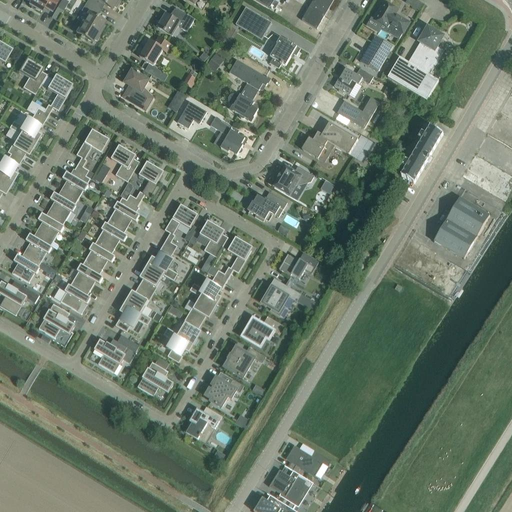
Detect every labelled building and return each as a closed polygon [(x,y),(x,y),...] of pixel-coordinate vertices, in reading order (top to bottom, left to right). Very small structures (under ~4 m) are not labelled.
[(52,12),(57,4),(59,0),(32,0),(29,5),(41,13),(45,7),(47,8),(47,9),(52,12)] [(120,1),(118,0),(88,0),(86,3),(98,10),(101,4),(112,10),(114,7),(116,8),(120,1)] [(255,0),(270,9),(275,0),(312,0),(314,1),(310,7),(302,21),(308,25),(317,30),(325,16),(334,0),(255,0)] [(398,10),(384,2),(374,20),(387,28),(389,25),(391,26),(387,33),(399,40),(409,23),(395,15),(398,10)] [(101,34),(105,27),(103,26),(105,23),(94,16),(98,10),(86,3),(82,11),(76,20),(82,23),(101,34)] [(57,22),(63,12),(57,8),(51,19),(57,22)] [(195,20),(185,14),(176,9),(176,10),(171,18),(166,15),(162,22),(160,21),(158,22),(157,24),(157,26),(158,27),(157,29),(172,37),(178,28),(187,33),(195,20)] [(261,41),(272,24),(246,9),(236,26),(261,41)] [(96,41),(101,34),(82,23),(76,33),(93,43),(95,40),(96,41)] [(444,52),(437,48),(443,37),(428,28),(419,43),(420,43),(408,64),(400,59),(388,79),(426,102),(438,82),(429,76),(430,74),(431,75),(445,51),(444,51),(444,52)] [(390,52),(393,47),(375,37),(360,63),(377,73),(386,57),(390,52)] [(172,46),(167,43),(159,38),(155,44),(150,41),(143,52),(142,51),(139,56),(141,57),(140,59),(153,67),(163,50),(168,53),(172,46)] [(285,41),(280,38),(276,45),(277,45),(270,58),(272,59),(270,64),(279,70),(281,66),(282,66),(283,65),(286,67),(293,55),(296,57),(300,50),(293,46),(294,44),(286,39),(285,41)] [(0,45),(0,61),(4,64),(13,51),(1,44),(0,45)] [(44,69),(26,59),(18,73),(29,79),(25,85),(28,86),(25,90),(35,96),(42,85),(46,77),(47,76),(41,73),(44,69)] [(266,87),(270,80),(237,61),(229,74),(248,85),(242,97),(240,96),(239,97),(236,95),(233,95),(230,97),(229,99),(229,102),(230,104),(234,107),(231,111),(239,116),(239,117),(239,118),(240,119),(241,120),(242,120),(244,120),(245,120),(251,123),(258,111),(253,107),(254,104),(251,102),(252,100),(255,97),(256,92),(257,91),(259,91),(263,85),(266,87)] [(356,75),(346,69),(343,75),(342,74),(334,87),(349,96),(356,84),(359,86),(362,81),(369,85),(374,78),(360,69),(356,75)] [(152,99),(144,90),(149,81),(132,71),(125,84),(131,87),(129,91),(128,90),(123,98),(145,111),(152,99)] [(195,79),(197,75),(192,71),(189,75),(183,85),(191,89),(197,80),(195,79)] [(52,80),(46,77),(42,85),(48,89),(47,90),(57,95),(50,107),(48,106),(44,113),(38,109),(39,107),(31,102),(26,111),(34,116),(45,122),(52,109),(58,113),(71,90),(70,90),(72,86),(55,76),(52,80)] [(179,94),(176,99),(183,104),(186,98),(185,98),(180,94),(179,94)] [(364,130),(380,104),(371,99),(362,113),(344,102),(337,114),(364,130)] [(200,125),(205,116),(207,113),(190,103),(177,124),(188,130),(193,121),(200,125)] [(45,122),(34,116),(30,122),(27,120),(23,128),(13,122),(9,129),(10,130),(19,135),(21,133),(38,142),(41,136),(36,133),(39,128),(41,129),(45,122)] [(237,157),(243,146),(247,140),(237,135),(239,132),(231,127),(215,118),(210,127),(228,137),(220,149),(228,154),(229,152),(237,157)] [(358,140),(338,129),(329,123),(322,136),(318,133),(316,137),(333,147),(334,146),(349,155),(358,140)] [(443,135),(430,127),(426,133),(424,137),(418,147),(412,157),(407,167),(401,177),(409,181),(414,185),(420,175),(426,165),(432,155),(437,145),(443,135)] [(25,155),(29,157),(33,150),(33,149),(36,143),(37,144),(38,142),(21,133),(19,135),(10,130),(6,137),(14,142),(7,154),(10,156),(10,155),(22,162),(25,155)] [(110,141),(98,134),(93,131),(92,131),(90,134),(76,156),(82,159),(75,171),(74,170),(73,170),(90,180),(91,180),(92,181),(95,175),(89,172),(83,168),(87,162),(85,160),(92,149),(102,155),(110,141)] [(333,147),(316,137),(313,141),(309,138),(302,150),(318,160),(319,159),(324,162),(333,147)] [(121,166),(118,172),(121,174),(118,178),(128,184),(140,163),(134,160),(136,157),(119,146),(111,160),(121,166)] [(22,162),(10,155),(10,156),(7,161),(4,159),(0,165),(0,173),(14,182),(18,176),(13,173),(16,167),(18,168),(22,162)] [(162,177),(164,173),(147,163),(139,177),(149,182),(142,194),(140,193),(136,199),(130,196),(127,201),(126,202),(139,209),(138,208),(144,196),(150,200),(163,177),(162,177)] [(314,177),(306,172),(298,167),(294,173),(286,168),(275,187),(290,196),(295,187),(311,183),(314,177)] [(90,180),(73,170),(73,171),(74,172),(72,176),(67,173),(66,174),(64,178),(64,179),(63,179),(63,180),(68,183),(63,192),(62,191),(61,191),(78,201),(83,192),(85,193),(85,192),(85,191),(86,191),(88,187),(89,187),(89,186),(87,185),(90,180)] [(107,175),(100,171),(95,180),(102,184),(107,175)] [(0,198),(2,195),(5,197),(10,189),(9,189),(13,183),(14,182),(0,173),(0,198)] [(78,201),(61,191),(61,192),(62,193),(60,197),(54,194),(52,199),(52,200),(51,200),(50,200),(56,204),(51,212),(49,211),(49,212),(66,222),(71,213),(73,214),(73,213),(73,212),(73,211),(74,212),(76,207),(76,208),(77,207),(75,206),(78,201)] [(287,204),(278,199),(269,193),(266,199),(265,199),(265,200),(265,201),(263,200),(263,201),(258,198),(259,197),(258,197),(257,198),(258,198),(256,203),(255,202),(254,203),(253,202),(247,211),(249,212),(248,214),(249,214),(250,212),(256,216),(255,218),(263,223),(264,221),(266,222),(266,221),(265,220),(269,213),(279,219),(287,204)] [(139,209),(126,202),(127,201),(122,199),(119,204),(118,203),(117,204),(115,208),(115,210),(114,209),(114,210),(115,211),(110,220),(127,230),(127,229),(126,228),(131,220),(136,223),(136,222),(136,221),(137,221),(139,217),(140,217),(140,216),(135,213),(137,209),(139,210),(139,209)] [(464,260),(490,217),(460,199),(434,242),(464,260)] [(190,230),(198,216),(181,206),(179,210),(179,209),(178,209),(165,232),(170,235),(162,247),(174,254),(178,247),(171,244),(175,237),(173,236),(180,224),(190,230)] [(66,222),(49,212),(50,213),(48,217),(42,214),(42,215),(40,219),(40,220),(39,221),(39,220),(38,221),(44,224),(39,233),(37,232),(54,242),(59,233),(61,234),(60,233),(61,232),(64,228),(65,227),(63,227),(66,222)] [(127,230),(110,220),(107,225),(105,224),(105,225),(103,229),(103,230),(102,230),(101,231),(103,231),(98,240),(114,250),(115,250),(113,249),(118,241),(124,244),(124,243),(124,241),(125,242),(127,238),(128,237),(122,234),(125,229),(126,230),(127,230)] [(225,232),(208,222),(200,236),(210,242),(206,248),(209,250),(207,253),(210,255),(201,270),(207,274),(217,259),(228,239),(223,236),(225,232)] [(54,242),(37,232),(37,233),(38,234),(36,238),(30,235),(30,236),(27,240),(28,240),(27,241),(26,242),(31,245),(26,254),(25,253),(42,263),(47,254),(48,255),(49,254),(48,254),(49,253),(52,249),(52,248),(51,247),(54,242)] [(189,243),(194,246),(196,242),(197,240),(193,237),(189,243)] [(251,252),(253,248),(236,238),(228,252),(237,258),(231,269),(229,268),(225,275),(218,272),(214,278),(226,285),(233,272),(238,274),(238,275),(252,252),(251,252)] [(114,250),(98,240),(95,245),(93,244),(93,245),(91,249),(91,250),(90,251),(90,250),(89,251),(91,252),(85,261),(102,271),(103,271),(101,270),(106,261),(112,264),(111,263),(112,262),(115,258),(116,258),(110,254),(113,250),(114,251),(114,250)] [(173,262),(170,260),(174,254),(162,247),(159,254),(161,255),(157,260),(152,257),(149,263),(165,273),(163,276),(174,282),(178,275),(169,270),(173,262)] [(42,263),(25,253),(24,254),(26,255),(23,259),(18,256),(17,256),(18,257),(15,261),(16,261),(15,262),(14,262),(19,266),(14,274),(13,273),(12,274),(29,284),(35,275),(36,276),(37,275),(36,275),(37,273),(37,274),(40,269),(40,270),(40,269),(39,268),(42,263)] [(319,263),(303,254),(299,261),(300,262),(299,263),(288,256),(279,271),(291,278),(292,276),(299,281),(305,271),(312,275),(319,263)] [(102,271),(85,261),(83,266),(81,265),(81,266),(78,270),(79,270),(78,272),(77,271),(77,272),(79,273),(73,282),(90,292),(90,291),(89,291),(94,282),(99,285),(100,284),(99,284),(100,283),(103,279),(103,278),(98,275),(101,271),(102,272),(102,271)] [(165,273),(149,263),(148,265),(145,271),(144,271),(140,279),(143,280),(139,287),(153,295),(160,283),(159,283),(163,276),(165,273)] [(226,285),(214,278),(211,284),(208,282),(203,290),(194,284),(190,292),(200,298),(202,295),(218,305),(222,299),(217,296),(220,290),(222,291),(226,285)] [(2,283),(0,286),(0,294),(8,300),(3,308),(1,306),(0,307),(16,316),(15,315),(20,307),(22,308),(28,298),(35,303),(35,304),(40,297),(31,292),(15,282),(14,283),(17,285),(14,289),(9,286),(8,287),(2,283)] [(61,290),(55,300),(61,303),(78,313),(82,315),(82,314),(81,313),(86,305),(87,306),(88,305),(87,305),(88,303),(88,304),(91,300),(91,299),(86,296),(88,291),(90,292),(73,282),(70,287),(69,286),(68,286),(69,287),(66,291),(67,291),(66,292),(65,292),(65,293),(61,290)] [(301,296),(278,282),(283,286),(280,292),(272,288),(268,294),(267,293),(267,294),(268,294),(266,297),(265,297),(266,298),(262,304),(272,310),(271,312),(279,316),(284,309),(282,307),(288,298),(297,303),(301,296)] [(40,286),(37,291),(44,295),(47,290),(40,286)] [(152,311),(146,307),(153,295),(139,287),(135,293),(132,292),(128,299),(125,305),(124,305),(123,307),(140,316),(141,314),(148,318),(152,311)] [(218,305),(202,295),(200,298),(196,304),(195,304),(188,316),(202,324),(206,318),(209,320),(214,312),(213,312),(217,306),(218,305)] [(312,302),(301,296),(297,303),(308,310),(312,302)] [(70,314),(54,305),(53,306),(54,307),(51,312),(49,311),(44,321),(45,322),(41,330),(39,329),(39,330),(55,339),(53,337),(58,329),(69,336),(75,326),(69,322),(64,318),(66,314),(69,315),(70,314)] [(140,316),(123,307),(120,313),(125,316),(121,321),(119,320),(115,327),(127,333),(129,329),(130,327),(137,331),(142,323),(147,327),(152,320),(148,318),(141,314),(140,316)] [(197,340),(198,339),(202,333),(198,331),(202,324),(188,316),(181,328),(182,328),(178,335),(176,338),(193,348),(194,346),(193,346),(197,340)] [(283,327),(267,318),(263,325),(253,320),(249,326),(250,327),(248,331),(246,331),(242,338),(260,348),(265,340),(269,342),(275,333),(278,335),(283,327)] [(176,338),(178,335),(160,325),(156,332),(173,342),(168,350),(171,351),(168,358),(179,364),(183,357),(181,356),(184,351),(189,354),(193,348),(176,338)] [(43,335),(40,340),(49,345),(49,344),(51,340),(43,335)] [(107,345),(100,341),(94,351),(106,358),(102,366),(99,364),(98,365),(114,375),(115,374),(114,373),(118,365),(120,366),(126,356),(133,360),(136,354),(113,340),(113,341),(115,343),(113,347),(107,344),(107,345)] [(247,354),(236,348),(232,355),(230,355),(227,360),(229,361),(224,368),(243,380),(255,360),(262,364),(265,358),(266,359),(266,358),(249,348),(249,349),(247,354)] [(168,373),(152,363),(152,364),(153,365),(150,370),(148,369),(142,379),(144,380),(139,388),(138,387),(138,388),(154,398),(154,397),(152,395),(156,387),(168,394),(174,384),(167,381),(168,380),(162,376),(165,372),(168,374),(168,373)] [(230,386),(216,378),(212,386),(213,387),(211,391),(209,390),(205,397),(211,400),(210,402),(221,409),(228,398),(231,400),(237,391),(240,393),(243,387),(234,381),(230,386)] [(223,418),(215,413),(212,419),(197,410),(189,422),(190,422),(184,433),(206,446),(212,435),(213,436),(220,423),(219,423),(223,418)] [(245,431),(250,423),(243,418),(238,426),(245,431)] [(323,465),(328,468),(332,462),(315,452),(312,457),(295,447),(286,460),(315,478),(323,465)] [(296,473),(293,479),(280,471),(269,488),(286,498),(287,496),(298,503),(311,483),(296,473)] [(300,511),(276,497),(273,503),(268,499),(260,511),(300,511)] [(381,501),(374,511),(389,511),(393,507),(381,501)]
